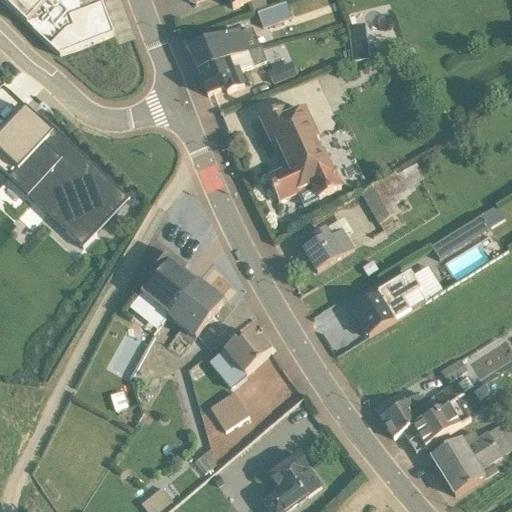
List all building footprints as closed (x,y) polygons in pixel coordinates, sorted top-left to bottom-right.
[(0,0),(0,3),(58,60),(59,60),(113,40),(114,38),(98,0),(0,0)] [(120,0),(99,0),(118,47),(136,40),(120,0)] [(190,0),(194,10),(218,0),(226,0),(232,12),(262,0),(190,0)] [(257,17),(262,32),(290,23),(285,7),(257,17)] [(365,28),(347,30),(352,72),(370,70),(365,28)] [(199,80),(261,57),(251,32),(241,36),(239,33),(189,55),(199,80)] [(199,80),(208,105),(225,99),(227,103),(246,96),(241,83),(267,72),(261,57),(199,80)] [(292,74),(277,79),(282,91),(296,85),(292,74)] [(320,150),(318,147),(317,143),(310,129),(305,119),(291,125),(288,118),(264,129),(263,129),(259,132),(266,147),(270,156),(275,154),(286,178),(266,188),(279,214),(298,206),(303,216),(316,210),(317,211),(343,199),(323,162),(321,162),(317,152),(320,150)] [(0,179),(83,257),(130,208),(40,124),(32,131),(23,122),(0,146),(0,179)] [(423,186),(416,173),(396,184),(361,204),(379,234),(399,222),(394,213),(410,204),(410,203),(415,200),(413,196),(418,193),(417,190),(423,186)] [(431,256),(439,269),(488,238),(481,226),(431,256)] [(303,261),(317,282),(354,258),(347,246),(353,243),(343,228),(311,249),(314,254),(303,261)] [(188,278),(168,262),(150,283),(155,287),(127,322),(154,344),(168,327),(197,291),(185,281),(188,278)] [(353,322),(368,347),(369,347),(423,312),(418,303),(422,301),(411,283),(377,304),(378,307),(353,322)] [(194,348),(223,312),(197,291),(168,327),(194,348)] [(236,352),(210,373),(231,398),(271,362),(260,349),(257,352),(251,345),(238,355),(236,352)] [(441,381),(447,392),(466,381),(459,370),(441,381)] [(421,402),(380,428),(393,448),(474,397),(467,387),(457,394),(455,391),(426,410),(421,402)] [(129,417),(124,400),(110,404),(116,421),(129,417)] [(250,426),(234,401),(209,417),(225,442),(250,426)] [(456,409),(393,448),(394,449),(403,443),(409,452),(416,463),(425,457),(469,430),(456,409)] [(462,448),(431,467),(443,487),(508,443),(503,434),(478,449),(473,443),(463,449),(462,448)] [(511,442),(443,487),(455,506),(485,488),(486,489),(498,482),(493,473),(502,468),(501,466),(511,459),(511,442)] [(216,474),(211,458),(195,471),(205,483),(216,474)] [(298,511),(320,496),(296,464),(265,484),(268,488),(254,498),(262,510),(261,511),(260,511),(298,511)] [(168,511),(172,510),(162,496),(142,511),(168,511)]
